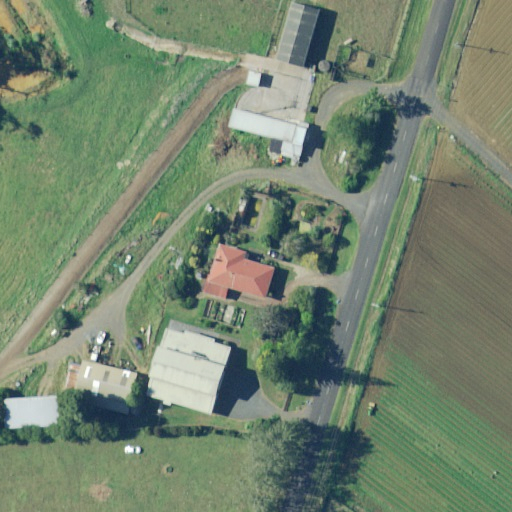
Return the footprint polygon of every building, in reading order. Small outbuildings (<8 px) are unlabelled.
[(321,11),(293,3),(277,59),(304,67),(321,11)] [(261,73),(250,70),(246,84),(258,86),(261,73)] [(279,155),(298,160),(301,148),(288,144),(293,124),(234,109),(229,126),(282,141),(279,155)] [(310,125),(301,122),(293,143),(303,146),(310,125)] [(246,253),(220,244),(203,293),(224,300),(229,287),(264,299),(274,269),(244,259),(246,253)] [(216,396),(231,346),(214,341),(215,339),(185,329),(184,334),(166,328),(151,377),(216,396)] [(84,361),(83,364),(71,361),(65,388),(92,394),(89,405),(128,414),(137,373),(84,361)] [(151,377),(146,395),(164,400),(163,404),(171,406),(172,403),(211,414),(216,396),(151,377)] [(59,426),(58,397),(5,399),(7,428),(59,426)]
